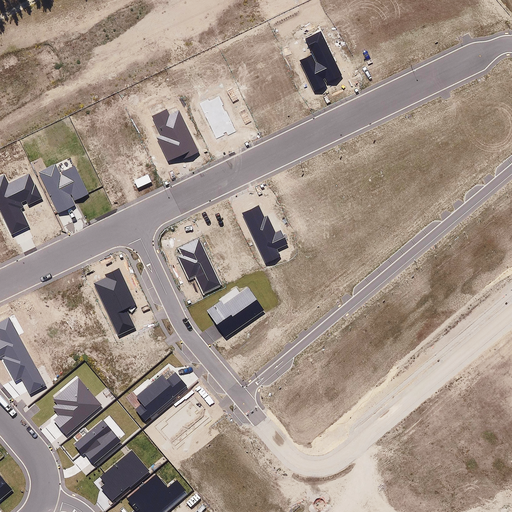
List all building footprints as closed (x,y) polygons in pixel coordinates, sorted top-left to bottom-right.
[(411,0),(391,0),(404,25),(400,26),(409,43),(422,38),(425,43),(441,35),(421,0),(413,0),(412,1),(411,0)] [(299,60),(314,90),(326,85),(325,83),(342,75),(320,31),(305,39),(312,54),(299,60)] [(259,75),(245,81),(264,117),(292,103),(278,77),(264,84),(259,75)] [(208,99),(199,103),(216,140),(227,134),(228,137),(236,133),(219,96),(209,101),(208,99)] [(157,137),(167,161),(181,155),(183,160),(199,153),(178,111),(170,115),(167,108),(152,116),(161,135),(157,137)] [(441,111),(415,126),(423,141),(430,139),(434,147),(454,136),(441,111)] [(492,126),(479,138),(500,161),(511,150),(511,148),(509,144),(511,142),(511,115),(495,129),(492,126)] [(131,132),(93,149),(108,179),(146,163),(131,132)] [(415,143),(390,155),(418,214),(434,207),(426,191),(435,188),(415,143)] [(375,148),(345,164),(365,204),(395,188),(375,148)] [(456,151),(432,164),(446,189),(470,175),(456,151)] [(324,172),(313,177),(333,218),(352,208),(344,190),(348,188),(335,162),(323,168),(324,172)] [(39,172),(58,212),(75,205),(74,202),(88,194),(74,165),(60,173),(55,163),(39,172)] [(4,174),(0,176),(0,209),(12,235),(29,226),(21,208),(24,207),(22,202),(26,200),(28,204),(42,198),(29,174),(9,183),(4,174)] [(307,185),(284,198),(303,237),(327,224),(307,185)] [(259,206),(242,213),(265,264),(280,257),(278,250),(287,245),(281,230),(276,233),(268,215),(265,217),(259,206)] [(219,221),(201,229),(227,280),(241,273),(238,266),(250,261),(237,234),(232,236),(229,231),(225,232),(219,221)] [(198,238),(179,248),(181,255),(178,256),(189,279),(194,276),(203,295),(221,286),(198,238)] [(106,277),(94,282),(118,336),(136,328),(127,310),(136,306),(125,281),(119,268),(105,274),(106,277)] [(221,301),(206,311),(226,337),(264,310),(247,286),(223,304),(221,301)] [(72,291),(58,298),(80,345),(105,333),(86,297),(78,302),(72,291)] [(45,303),(22,317),(36,341),(59,328),(45,303)] [(46,385),(9,317),(0,321),(0,339),(1,341),(0,341),(0,359),(2,359),(15,381),(21,378),(29,394),(46,385)] [(270,325),(240,349),(252,363),(282,340),(270,325)] [(142,404),(136,408),(145,421),(187,386),(176,373),(167,379),(162,375),(136,397),(142,404)] [(79,377),(53,399),(57,404),(53,408),(56,412),(59,415),(53,419),(65,435),(102,406),(79,377)] [(168,424),(161,430),(175,446),(206,419),(190,401),(166,421),(168,424)] [(102,420),(74,444),(82,455),(85,453),(94,464),(121,441),(102,420)] [(132,449),(99,476),(103,480),(106,484),(101,488),(112,501),(129,486),(130,488),(150,471),(132,449)] [(0,474),(0,499),(12,489),(0,474)] [(156,475),(127,499),(138,511),(159,511),(185,491),(177,481),(167,488),(156,475)]
